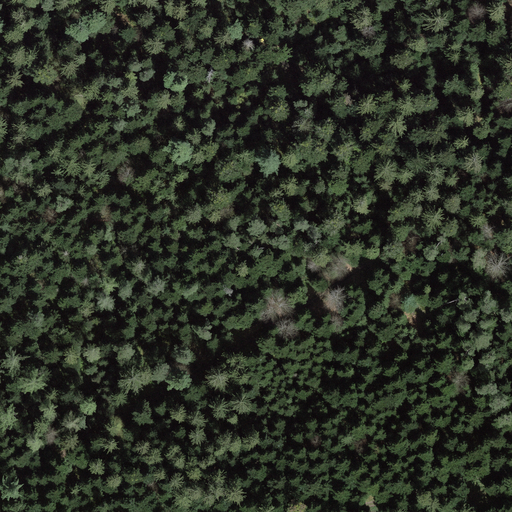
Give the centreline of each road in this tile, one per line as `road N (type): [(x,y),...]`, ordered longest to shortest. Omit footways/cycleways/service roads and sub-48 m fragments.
road 1 (track): [(0,494),(377,254)]
road 2 (track): [(151,0),(291,63),(418,98)]
road 3 (track): [(377,254),(392,222),(436,0)]
road 4 (track): [(377,254),(511,440)]
